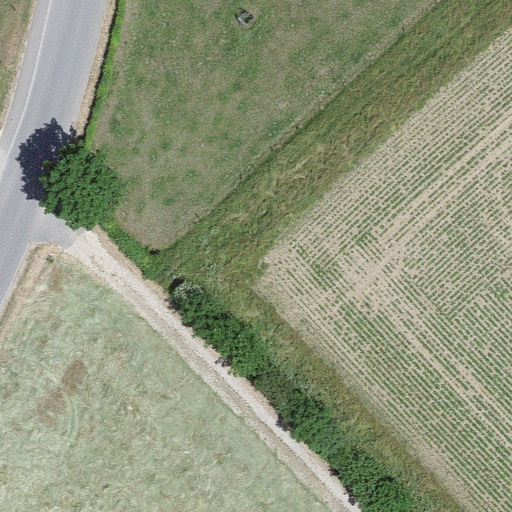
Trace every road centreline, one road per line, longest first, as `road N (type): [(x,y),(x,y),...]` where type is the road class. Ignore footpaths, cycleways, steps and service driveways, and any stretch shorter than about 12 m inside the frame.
road 1 (track): [(24,218),(95,254),(353,511)]
road 2 (tertiary): [(77,0),(24,218),(0,279)]
